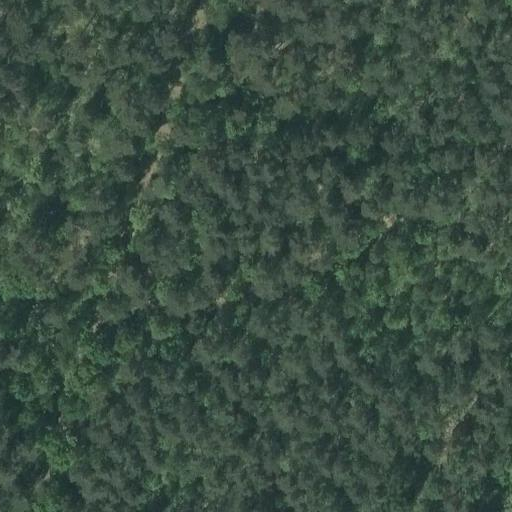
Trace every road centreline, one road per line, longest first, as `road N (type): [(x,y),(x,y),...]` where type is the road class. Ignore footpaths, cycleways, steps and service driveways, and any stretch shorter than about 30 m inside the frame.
road 1 (track): [(99,310),(275,279),(401,214),(511,139)]
road 2 (track): [(207,0),(99,310)]
road 3 (track): [(99,310),(34,511)]
